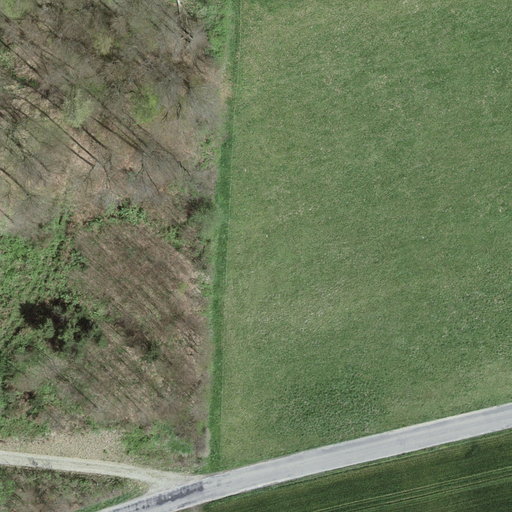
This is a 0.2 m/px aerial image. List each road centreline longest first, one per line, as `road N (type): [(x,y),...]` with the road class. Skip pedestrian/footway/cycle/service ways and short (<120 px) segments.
road 1 (tertiary): [(154,511),(511,422)]
road 2 (track): [(0,459),(198,497)]
